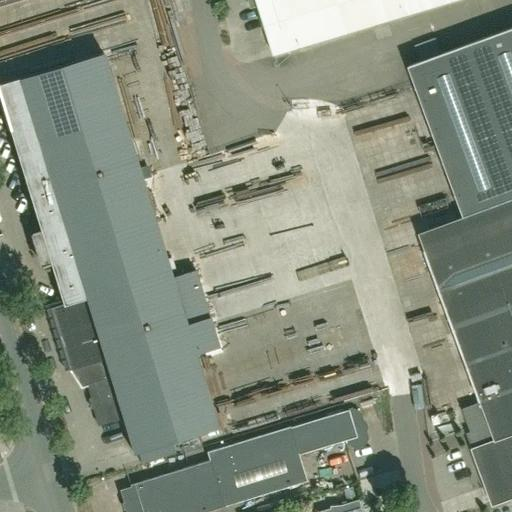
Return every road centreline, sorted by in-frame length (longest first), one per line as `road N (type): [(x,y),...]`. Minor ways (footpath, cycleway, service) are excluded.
road 1 (unclassified): [(48,471),(0,311)]
road 2 (unclassified): [(278,122),(254,117),(224,95),(202,0)]
